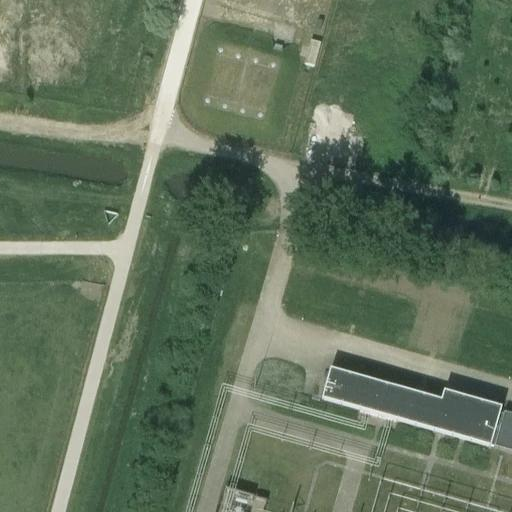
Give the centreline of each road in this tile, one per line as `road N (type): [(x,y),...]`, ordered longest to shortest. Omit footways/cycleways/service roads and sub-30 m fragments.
road 1 (track): [(511,209),(284,169)]
road 2 (track): [(0,110),(157,135)]
road 3 (unclassified): [(195,0),(157,135)]
